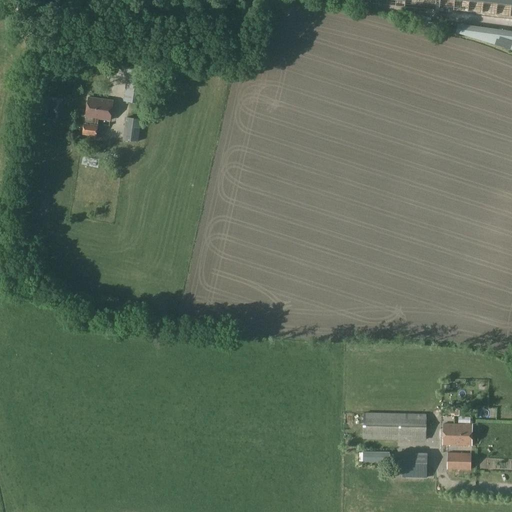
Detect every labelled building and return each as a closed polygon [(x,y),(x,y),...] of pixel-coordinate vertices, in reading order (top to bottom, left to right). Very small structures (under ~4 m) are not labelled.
[(511,31),(457,24),(456,32),(511,50),(511,49),(511,31)] [(133,52),(135,39),(126,38),(124,51),(133,52)] [(81,56),(97,59),(99,48),(83,45),(81,56)] [(118,49),(114,49),(110,49),(109,56),(117,57),(118,49)] [(146,103),(151,72),(130,69),(126,100),(146,103)] [(85,117),(86,117),(85,123),(97,125),(98,118),(110,120),(113,101),(88,98),(85,117)] [(138,142),(141,119),(126,117),(123,140),(138,142)] [(98,125),(97,125),(85,123),(84,123),(82,135),(96,137),(98,125)] [(426,441),(427,414),(363,413),(363,439),(426,441)] [(442,445),(471,446),(472,424),(443,424),(442,445)] [(367,453),(367,462),(389,462),(389,453),(367,453)] [(471,454),(447,454),(447,470),(471,471),(471,454)] [(388,476),(420,476),(420,462),(388,462),(388,476)]
